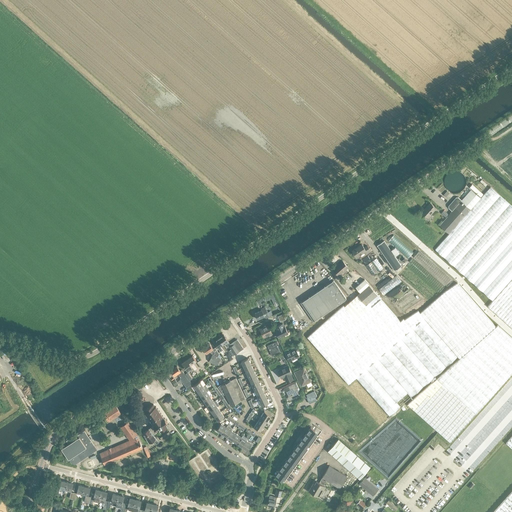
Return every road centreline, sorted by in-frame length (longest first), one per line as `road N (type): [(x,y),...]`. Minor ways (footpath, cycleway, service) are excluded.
road 1 (unclassified): [(0,336),(68,357),(96,352),(511,67)]
road 2 (tertiary): [(230,312),(511,119)]
road 3 (tertiary): [(224,511),(40,464)]
road 4 (tertiary): [(40,464),(64,426),(153,364)]
road 5 (residential): [(249,464),(201,433),(153,364)]
road 6 (residential): [(282,414),(315,417),(331,433),(292,485)]
